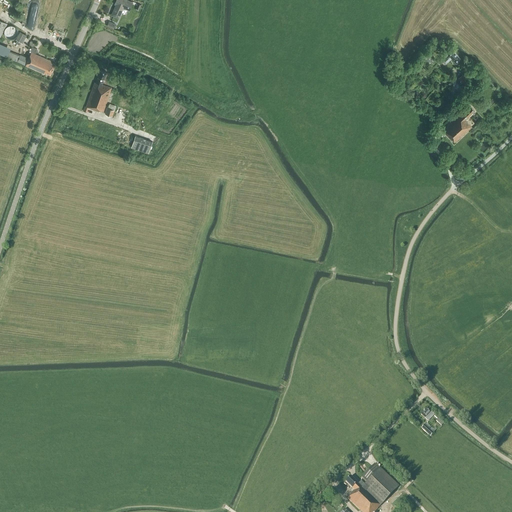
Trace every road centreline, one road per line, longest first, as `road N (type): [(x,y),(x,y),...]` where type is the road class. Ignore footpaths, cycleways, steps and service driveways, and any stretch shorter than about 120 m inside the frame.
road 1 (unclassified): [(511,462),(426,392),(395,337),(404,266),(418,230),(511,136)]
road 2 (unclassified): [(0,247),(86,25)]
